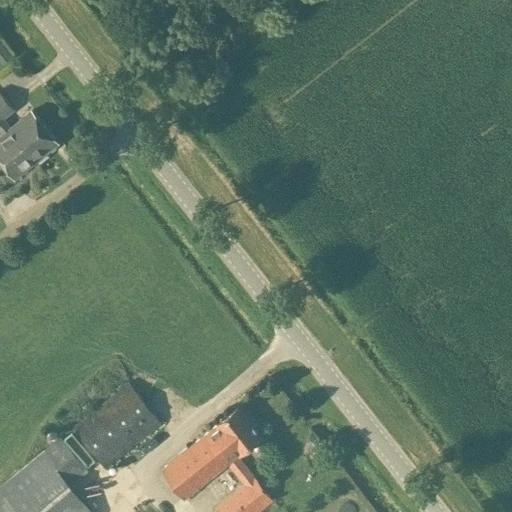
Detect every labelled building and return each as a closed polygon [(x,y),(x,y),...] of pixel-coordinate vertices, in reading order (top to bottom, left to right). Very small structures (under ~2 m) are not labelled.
[(0,34),(0,58),(3,62),(15,52),(0,34)] [(32,110),(12,127),(6,120),(16,112),(0,91),(0,131),(2,135),(4,134),(6,133),(21,151),(25,148),(36,162),(59,144),(32,110)] [(2,135),(0,136),(0,161),(15,179),(36,162),(25,148),(21,151),(6,133),(4,134),(2,135)] [(133,447),(144,439),(163,424),(129,382),(72,427),(105,470),(133,447)] [(260,511),(274,501),(238,457),(264,436),(239,406),(160,469),(185,499),(200,487),(216,507),(214,509),(215,511),(260,511)] [(93,511),(71,485),(89,471),(60,437),(0,485),(0,511),(93,511)]
